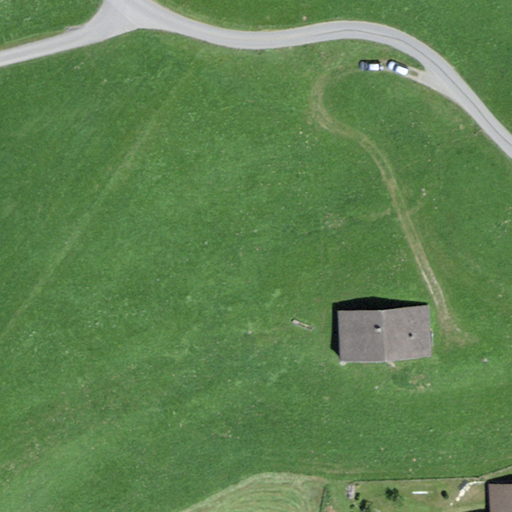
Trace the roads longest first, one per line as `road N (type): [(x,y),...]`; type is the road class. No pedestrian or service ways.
road 1 (unclassified): [(140,12),(260,45),(325,31),(402,37),(511,140)]
road 2 (unclassified): [(140,12),(0,59)]
